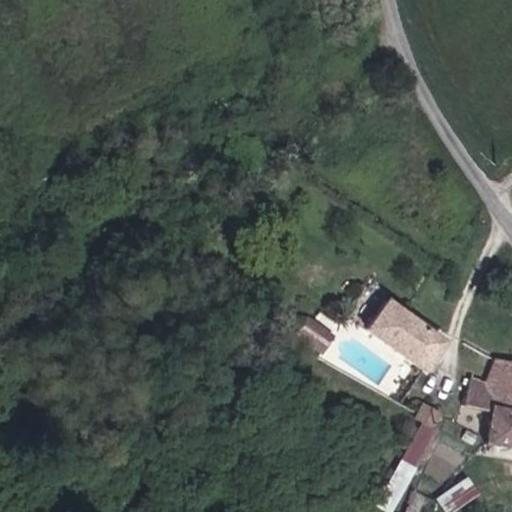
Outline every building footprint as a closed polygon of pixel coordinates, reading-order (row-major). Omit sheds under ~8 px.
[(445,337),(404,308),(387,297),(365,328),(424,368),(445,337)] [(296,334),(313,345),(323,329),(306,318),(296,334)] [(313,345),(322,351),(332,335),(323,329),(313,345)] [(469,408),(497,411),(510,412),(511,402),(511,362),(497,359),(488,382),(475,381),(469,408)] [(440,409),(424,399),(417,411),(434,421),(440,409)] [(511,402),(510,412),(497,411),(490,443),(511,447),(511,402)] [(394,458),(412,468),(438,423),(420,413),(394,458)] [(466,475),(434,497),(443,511),(447,511),(477,492),(466,475)]
